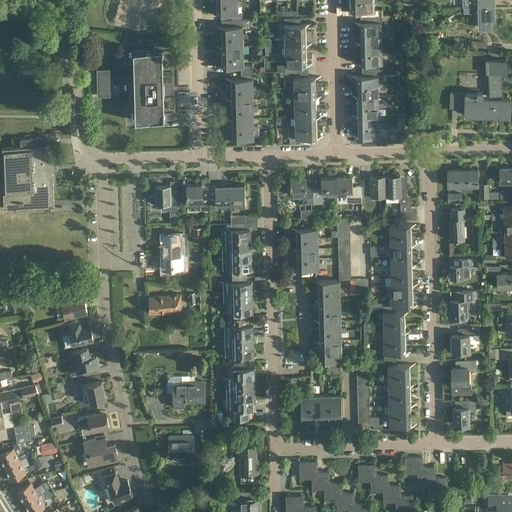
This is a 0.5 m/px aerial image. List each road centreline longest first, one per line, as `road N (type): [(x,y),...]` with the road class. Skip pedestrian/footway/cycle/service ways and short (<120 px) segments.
road 1 (residential): [(435,445),(427,152)]
road 2 (residential): [(149,506),(108,340),(106,261)]
road 3 (residential): [(103,161),(82,145),(62,0)]
road 4 (residential): [(276,449),(435,445)]
road 5 (residential): [(200,159),(196,0)]
road 6 (residential): [(334,155),(331,0)]
road 7 (residential): [(106,261),(138,261),(135,160)]
road 8 (residential): [(274,374),(294,372),(304,359),(302,297),(272,287)]
road 9 (residential): [(272,287),(267,157)]
